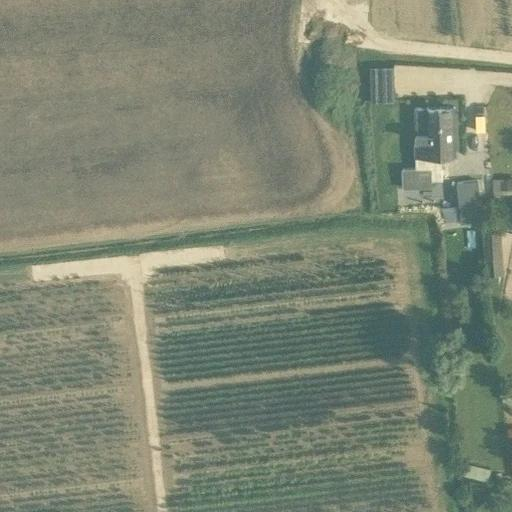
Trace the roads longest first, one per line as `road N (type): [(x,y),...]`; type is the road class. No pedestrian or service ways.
road 1 (track): [(133,262),(161,511)]
road 2 (track): [(32,273),(224,252)]
